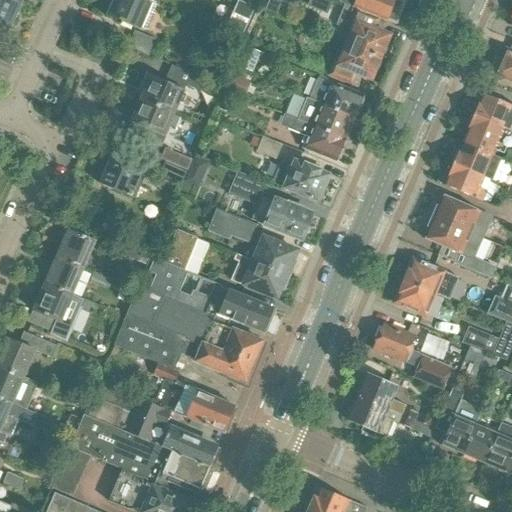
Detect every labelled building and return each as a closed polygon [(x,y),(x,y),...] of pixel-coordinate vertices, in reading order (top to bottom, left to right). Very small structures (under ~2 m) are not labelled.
[(0,0),(0,24),(11,29),(22,3),(14,0),(0,0)] [(157,6),(144,0),(115,0),(109,16),(139,29),(140,28),(142,29),(152,4),(157,6)] [(344,5),(380,20),(380,18),(398,25),(407,3),(399,0),(340,0),(340,3),(345,5),(344,5)] [(336,26),(350,32),(345,45),(380,59),(390,36),(375,30),(380,20),(344,5),(336,26)] [(224,37),(237,42),(242,31),(228,26),(224,37)] [(133,31),(126,47),(148,57),(155,41),(133,31)] [(340,58),(336,56),(328,76),(351,85),(355,74),(371,81),(380,59),(345,45),(340,58)] [(242,62),(240,65),(252,70),(259,52),(248,48),(247,49),(242,62)] [(490,71),(498,75),(497,76),(511,81),(511,53),(507,52),(503,60),(496,57),(490,71)] [(186,86),(217,100),(220,101),(225,91),(190,75),(186,86)] [(184,90),(150,76),(140,100),(174,114),(184,90)] [(309,101),(322,106),(353,119),(355,119),(355,117),(358,118),(362,110),(359,109),(363,98),(318,79),(309,101)] [(220,101),(217,100),(214,107),(225,112),(233,94),(225,91),(220,101)] [(481,101),(479,100),(473,116),(511,132),(511,131),(511,107),(483,96),(481,101)] [(140,100),(130,123),(126,134),(160,148),(174,114),(140,100)] [(322,106),(313,127),(345,140),(346,137),(348,138),(352,130),(349,129),(353,119),(322,106)] [(279,127),(308,139),(304,148),(337,162),(338,159),(341,160),(345,151),(342,150),(346,141),(344,140),(345,140),(313,127),(284,115),(279,127)] [(467,133),(465,138),(503,154),(511,132),(473,116),(466,133),(467,133)] [(276,160),(282,145),(261,137),(255,152),(276,160)] [(490,180),(495,170),(499,159),(463,144),(460,149),(459,148),(453,164),(483,177),(490,180)] [(166,149),(160,161),(166,164),(187,173),(192,161),(166,149)] [(100,185),(135,200),(148,171),(113,156),(100,185)] [(199,189),(210,164),(195,157),(185,183),(199,189)] [(272,182),(285,187),(319,201),(329,176),(319,172),(320,170),(306,164),(305,166),(292,161),(290,166),(281,162),(272,182)] [(166,164),(160,177),(181,187),(187,173),(166,164)] [(446,181),(448,182),(446,186),(482,201),(486,192),(478,188),(483,177),(453,164),(446,181)] [(237,172),(231,187),(239,190),(238,191),(267,202),(269,198),(264,196),(269,185),(237,172)] [(231,187),(228,194),(256,206),(251,220),(268,227),(303,241),(313,216),(303,211),(303,210),(289,204),(288,205),(269,198),(267,202),(238,191),(239,190),(231,187)] [(432,208),(429,215),(482,238),(491,217),(440,195),(436,206),(434,205),(432,208)] [(207,233),(229,241),(230,238),(250,245),(257,227),(215,212),(207,233)] [(422,237),(466,256),(462,266),(490,278),(495,267),(474,258),(482,238),(429,215),(426,222),(425,225),(427,226),(422,237)] [(163,262),(186,271),(199,239),(176,230),(166,255),(163,262)] [(96,244),(69,232),(57,260),(84,272),(96,244)] [(106,250),(138,264),(144,251),(112,237),(106,250)] [(260,237),(250,260),(287,276),(291,278),(297,262),(294,260),(297,253),(260,237)] [(238,264),(231,279),(277,299),(281,290),(285,292),(291,278),(287,276),(250,260),(250,261),(235,255),(233,261),(238,264)] [(229,321),(243,326),(244,323),(264,332),(273,309),(240,295),(240,296),(220,288),(220,286),(187,272),(187,271),(186,271),(163,262),(154,258),(141,288),(228,324),(229,321)] [(45,286),(73,298),(84,272),(57,260),(45,286)] [(406,269),(402,278),(404,279),(403,281),(435,294),(449,300),(458,280),(443,274),(416,263),(413,270),(409,268),(408,270),(406,269)] [(108,282),(92,275),(89,283),(105,289),(108,282)] [(400,283),(396,293),(398,294),(397,297),(401,298),(398,306),(425,317),(435,294),(403,281),(402,284),(400,283)] [(73,298),(45,286),(29,324),(51,333),(57,322),(61,324),(73,298)] [(499,302),(508,305),(501,321),(511,325),(511,288),(506,286),(499,302)] [(181,355),(196,362),(196,363),(246,384),(263,343),(226,328),(228,324),(141,288),(141,289),(139,288),(114,345),(174,371),(181,355)] [(383,326),(373,350),(416,367),(411,379),(442,391),(451,369),(409,352),(415,339),(383,326)] [(463,344),(505,362),(511,346),(511,335),(508,344),(469,328),(463,344)] [(20,345),(8,340),(0,358),(0,369),(23,379),(24,378),(35,351),(53,359),(58,348),(25,334),(20,345)] [(483,354),(467,348),(463,359),(479,365),(483,354)] [(156,406),(172,413),(186,418),(224,434),(236,407),(193,389),(192,392),(175,385),(180,373),(159,365),(155,377),(166,381),(156,406)] [(23,379),(0,369),(0,399),(12,405),(20,388),(45,399),(49,389),(24,378),(23,379)] [(494,379),(508,385),(511,377),(498,371),(494,379)] [(417,414),(405,409),(406,406),(393,401),(398,388),(366,375),(364,378),(361,379),(359,384),(360,387),(356,398),(420,426),(421,425),(414,422),(417,414)] [(98,382),(84,415),(112,427),(209,469),(217,450),(165,428),(172,413),(156,406),(98,382)] [(447,401),(435,430),(446,435),(440,448),(462,457),(475,426),(481,412),(459,402),(463,394),(452,389),(447,401)] [(388,438),(394,423),(431,438),(434,432),(420,426),(356,398),(352,407),(349,408),(346,414),(348,417),(346,420),(363,427),(361,432),(376,438),(378,433),(388,438)] [(0,445),(3,447),(8,435),(11,436),(17,421),(32,428),(37,416),(12,405),(0,399),(0,445)] [(122,470),(148,481),(146,485),(169,495),(173,485),(188,491),(190,487),(200,491),(209,469),(112,427),(84,415),(70,448),(90,457),(122,470)] [(496,435),(483,466),(505,475),(511,459),(511,428),(501,424),(496,435)] [(475,426),(462,457),(483,466),(496,435),(475,426)] [(69,450),(70,450),(54,490),(73,498),(90,457),(70,448),(69,450)] [(190,511),(192,508),(187,505),(188,503),(169,495),(146,485),(148,481),(122,470),(109,501),(134,511),(190,511)] [(23,480),(7,474),(2,484),(19,491),(23,480)] [(304,511),(307,511),(365,511),(367,509),(314,487),(304,511)] [(96,511),(55,494),(46,511),(96,511)] [(0,511),(9,511),(11,508),(0,502),(0,511)]
